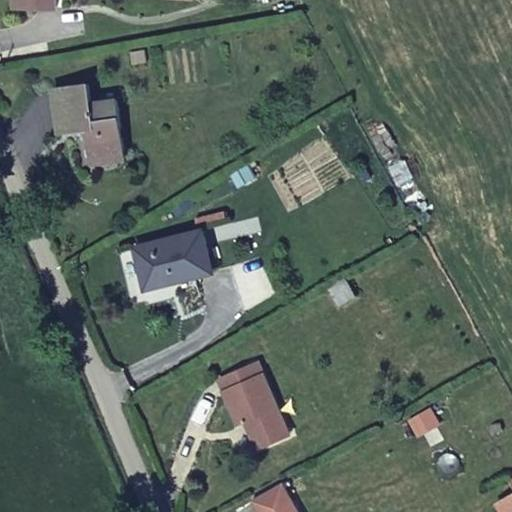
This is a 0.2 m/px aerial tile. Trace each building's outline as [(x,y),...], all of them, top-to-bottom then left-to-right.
[(39,48),(45,91),(72,89),(76,113),(113,106),(106,61),(79,65),(76,42),(39,48)] [(115,118),(113,106),(76,113),(78,124),(115,118)] [(192,187),(123,199),(130,238),(199,224),(192,187)] [(338,237),(321,246),(329,261),(346,252),(338,237)] [(240,398),(272,385),(244,313),(203,329),(221,374),(229,370),(240,398)] [(263,432),(232,446),(245,472),(239,474),(253,504),(250,511),(292,511),(296,503),(263,432)] [(509,511),(511,511),(511,491),(501,498),(509,511)]
